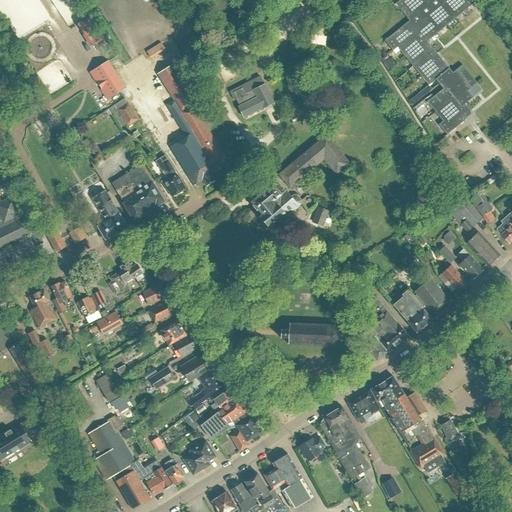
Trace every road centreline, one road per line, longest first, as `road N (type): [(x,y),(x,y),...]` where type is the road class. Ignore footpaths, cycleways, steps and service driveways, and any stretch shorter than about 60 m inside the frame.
road 1 (residential): [(0,298),(143,234),(271,401)]
road 2 (tertiary): [(325,404),(419,344),(503,274)]
road 3 (track): [(377,292),(328,271),(274,268),(205,320)]
road 4 (tertiary): [(158,511),(281,433)]
